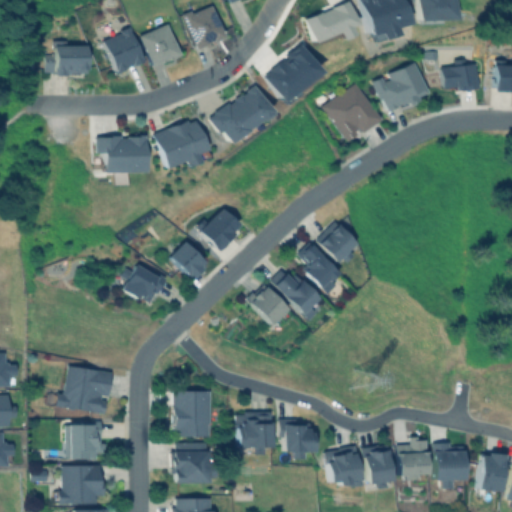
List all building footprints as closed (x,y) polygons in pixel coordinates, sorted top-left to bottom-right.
[(340,0),(298,17),(308,42),(333,31),(336,39),(348,34),(345,26),(352,23),(342,0),(340,0)] [(353,0),(362,34),(373,31),(375,38),(391,34),(389,26),(403,23),(396,0),(353,0)] [(451,19),(449,0),(411,0),(412,20),(451,19)] [(220,37),(207,3),(177,15),(190,48),(220,37)] [(147,66),(176,55),(164,23),(135,34),(147,66)] [(110,72),(139,62),(127,28),(98,38),(110,72)] [(41,54),(41,74),(83,73),(82,45),(49,45),(49,54),(41,54)] [(380,72),(381,75),(368,80),(380,112),(415,99),(414,96),(423,92),(411,61),(380,72)] [(473,86),(470,62),(435,67),(438,90),(473,86)] [(488,89),(511,89),(511,64),(488,64),(488,89)] [(318,105),(342,141),(376,118),(352,82),(318,105)] [(268,113),(250,85),(203,114),(220,143),(268,113)] [(161,168),(181,160),(183,166),(195,161),(192,153),(203,149),(190,116),(148,133),(161,168)] [(142,171),(141,135),(90,136),(90,152),(99,152),(99,172),(142,171)] [(210,249),(235,226),(218,208),(193,230),(210,249)] [(354,244),(332,221),(312,240),(333,263),(354,244)] [(202,264),(179,240),(163,255),(186,279),(202,264)] [(320,294),(331,284),(326,279),(333,273),(305,242),(293,254),(302,264),(297,269),(320,294)] [(129,261),(118,278),(121,279),(117,287),(144,304),(159,279),(129,261)] [(310,311),(305,306),(314,297),(293,276),(289,281),(276,268),(264,281),(302,319),(310,311)] [(241,298),(265,325),(283,309),(258,282),(241,298)] [(0,352),(0,351),(0,385),(3,385),(3,375),(11,375),(11,363),(1,363),(0,352)] [(59,393),(52,392),(50,405),(99,413),(105,371),(63,365),(59,393)] [(205,390),(169,390),(168,435),(205,436),(205,390)] [(0,425),(3,425),(3,416),(10,416),(10,405),(4,405),(3,394),(0,393),(0,425)] [(266,446),(265,411),(230,412),(231,447),(247,447),(248,454),(257,453),(257,446),(266,446)] [(277,451),(287,451),(287,458),(298,458),(298,451),(307,451),(307,420),(273,420),(272,437),(277,437),(277,451)] [(60,458),(95,459),(95,422),(60,422),(60,458)] [(392,477),(421,476),(420,437),(404,437),(404,443),(391,443),(392,477)] [(427,442),(428,479),(435,479),(435,487),(447,487),(446,479),(459,479),(458,449),(443,450),(443,441),(427,442)] [(0,464),(2,465),(2,454),(9,454),(9,442),(0,442),(0,464)] [(386,480),(382,444),(357,447),(361,483),(369,482),(370,488),(380,487),(379,480),(386,480)] [(356,482),(349,445),(318,451),(324,482),(332,480),(333,486),(356,482)] [(167,450),(168,482),(203,482),(203,450),(167,450)] [(499,455),(477,452),(471,488),(494,491),(499,455)] [(500,504),(511,506),(511,461),(508,461),(500,504)] [(90,503),(91,494),(97,494),(97,464),(55,464),(55,502),(90,503)] [(206,511),(206,497),(171,497),(171,505),(167,505),(166,511),(206,511)]
